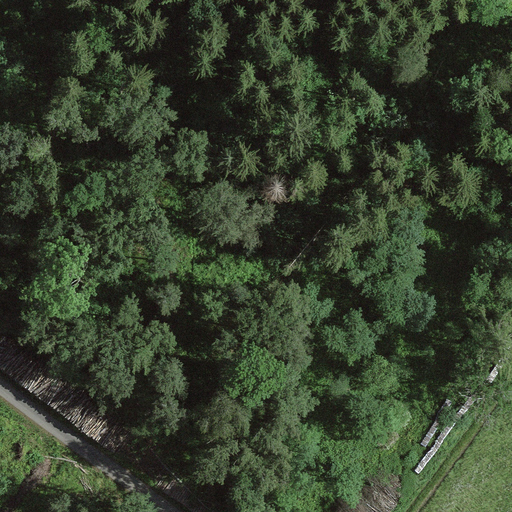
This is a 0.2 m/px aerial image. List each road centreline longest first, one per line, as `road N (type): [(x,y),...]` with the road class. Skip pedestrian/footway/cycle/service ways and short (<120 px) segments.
road 1 (unclassified): [(169,511),(0,384)]
road 2 (track): [(407,511),(511,370)]
